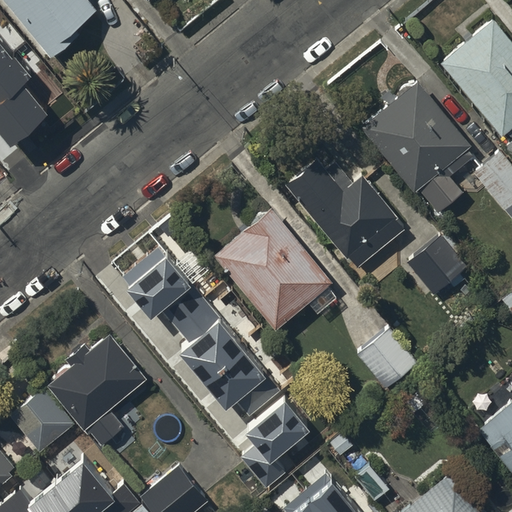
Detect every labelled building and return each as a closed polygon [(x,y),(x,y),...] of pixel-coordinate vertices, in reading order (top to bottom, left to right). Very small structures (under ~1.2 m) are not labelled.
[(86,0),(2,0),(52,60),(82,36),(77,30),(97,14),(86,0)] [(511,42),(491,17),(439,61),(501,133),(505,129),(510,135),(511,132),(511,42)] [(0,76),(9,69),(0,58),(0,76)] [(469,150),(418,85),(359,131),(410,196),(422,188),(437,206),(460,188),(445,169),(469,150)] [(511,162),(499,147),(472,168),(505,208),(511,202),(511,162)] [(317,154),(286,180),(348,254),(350,252),(357,261),(402,224),(394,214),(397,211),(363,171),(352,180),(336,160),(328,167),(317,154)] [(272,211),(217,258),(278,331),(310,304),(318,313),(337,298),(329,289),(334,285),(272,211)] [(437,238),(407,263),(434,295),(464,270),(437,238)] [(238,326),(190,267),(165,287),(166,288),(160,293),(158,290),(136,308),(143,316),(140,319),(184,372),(203,356),(209,363),(222,352),(216,344),(238,326)] [(390,325),(357,351),(385,387),(418,361),(390,325)] [(74,364),(49,383),(85,428),(89,425),(102,442),(125,425),(110,406),(146,378),(111,334),(91,350),(86,344),(69,357),(74,364)] [(44,385),(11,413),(40,449),(74,421),(44,385)] [(289,392),(256,417),(282,451),(314,426),(289,392)] [(511,400),(479,425),(492,442),(501,435),(509,446),(501,451),(511,465),(511,400)] [(71,438),(42,461),(62,486),(91,463),(71,438)] [(0,479),(11,471),(7,466),(13,462),(0,445),(0,479)] [(180,462),(143,492),(148,497),(129,511),(127,511),(118,501),(106,510),(107,511),(188,511),(208,496),(180,462)] [(479,511),(449,476),(405,511),(479,511)]
